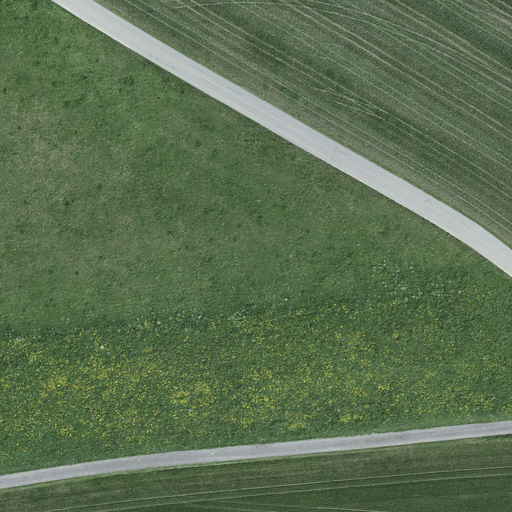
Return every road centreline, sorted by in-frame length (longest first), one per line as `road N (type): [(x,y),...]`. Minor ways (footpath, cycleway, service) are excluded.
road 1 (track): [(0,481),(511,427)]
road 2 (unclassified): [(75,0),(511,265)]
